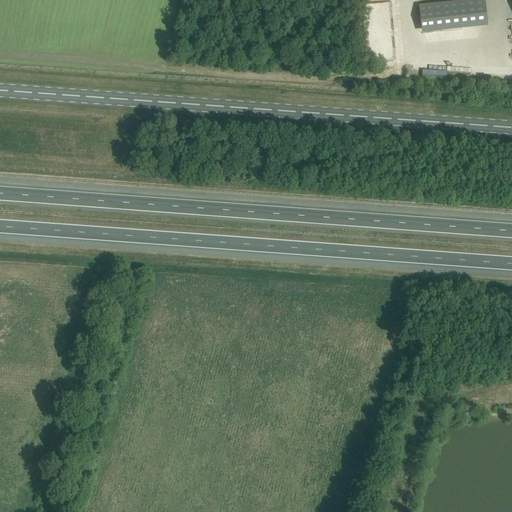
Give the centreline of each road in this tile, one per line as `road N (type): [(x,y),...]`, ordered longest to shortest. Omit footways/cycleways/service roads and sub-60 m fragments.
road 1 (motorway): [(511,231),(0,193)]
road 2 (motorway): [(0,227),(511,264)]
road 3 (secondary): [(511,125),(0,88)]
road 4 (track): [(46,511),(108,284)]
